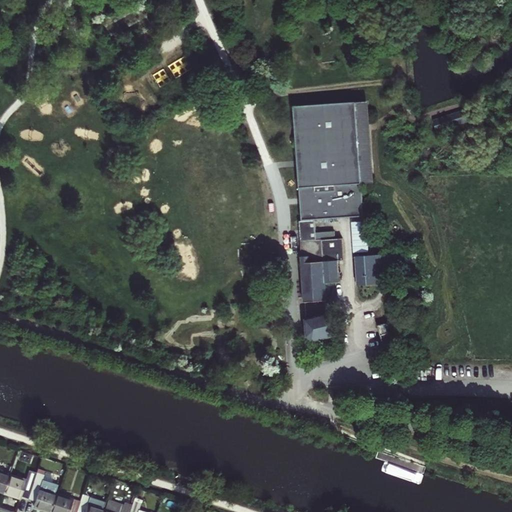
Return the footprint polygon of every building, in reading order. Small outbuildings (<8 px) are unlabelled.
[(185,55),(168,67),(176,79),(193,68),(185,55)] [(164,68),(153,75),(161,88),(172,81),(164,68)] [(353,101),(360,183),(372,181),(365,100),(353,101)] [(309,343),(334,336),(329,312),(327,298),(326,281),(339,280),(337,260),(343,259),(341,237),(315,239),(313,220),(363,215),(360,183),(353,101),(291,107),(295,158),(300,220),(299,220),(306,302),(318,301),(319,306),(322,306),(323,316),(307,320),(309,343)] [(471,107),(432,120),(436,132),(475,119),(471,107)] [(386,256),(355,258),(357,286),(388,285),(386,256)] [(257,283),(258,299),(269,299),(269,283),(257,283)] [(6,473),(0,490),(0,492),(14,497),(14,495),(24,498),(29,481),(31,477),(33,472),(24,469),(21,478),(6,473)] [(29,481),(24,498),(31,500),(28,507),(44,511),(51,493),(54,485),(38,479),(39,474),(33,472),(31,477),(29,481)] [(72,511),(76,501),(51,493),(44,511),(72,511)] [(78,494),(76,501),(72,511),(98,511),(102,502),(78,494)] [(103,500),(103,501),(102,502),(98,511),(124,511),(126,507),(129,500),(122,498),(119,505),(103,500)]
